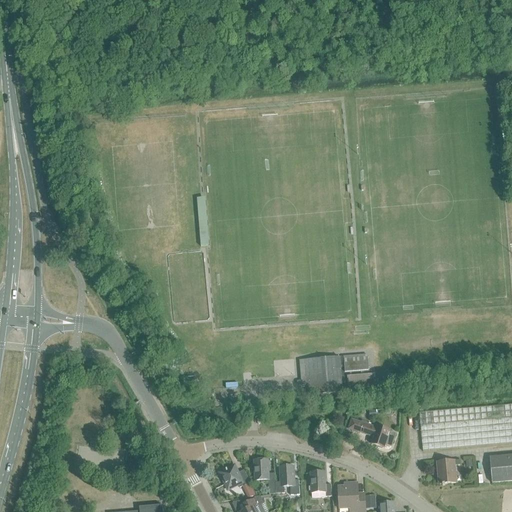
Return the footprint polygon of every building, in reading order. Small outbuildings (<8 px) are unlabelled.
[(377,395),(376,387),(382,387),(381,374),(369,375),(369,372),(368,355),(300,361),(302,386),(308,385),(309,396),(372,391),(373,395),(377,395)] [(511,405),(420,414),(423,452),(511,444),(511,405)] [(390,432),(384,430),(377,428),(371,426),(371,424),(362,421),(361,423),(352,420),(349,430),(374,438),(371,445),(377,447),(377,448),(382,450),(383,449),(384,449),(385,445),(392,447),(396,435),(389,433),(390,432)] [(511,456),(490,458),(492,484),(511,481),(511,456)] [(268,461),(254,461),(255,482),(261,481),(261,483),(268,483),(269,495),(276,495),(275,483),(275,475),(269,475),(268,461)] [(437,463),(439,485),(442,485),(442,486),(445,486),(445,485),(456,484),(454,466),(460,466),(460,461),(437,463)] [(240,488),(250,483),(244,471),(238,474),(235,466),(220,473),(228,491),(239,486),(240,488)] [(280,483),(275,483),(276,495),(285,494),(284,488),(290,488),(290,496),(300,496),(299,481),(295,481),(294,467),(280,468),(280,483)] [(325,473),(310,474),(311,494),(312,498),(326,498),(332,497),(331,485),(325,486),(325,473)] [(344,488),(338,488),(339,510),(350,510),(356,510),(355,511),(365,511),(366,510),(365,498),(365,496),(358,497),(357,484),(344,485),(344,488)] [(253,490),(245,494),(248,498),(256,497),(253,490)] [(254,500),(235,503),(239,511),(263,511),(260,506),(264,505),(261,499),(260,497),(255,498),(254,500)] [(375,497),(365,498),(366,510),(375,509),(375,497)] [(380,511),(394,511),(394,503),(380,504),(380,511)]
